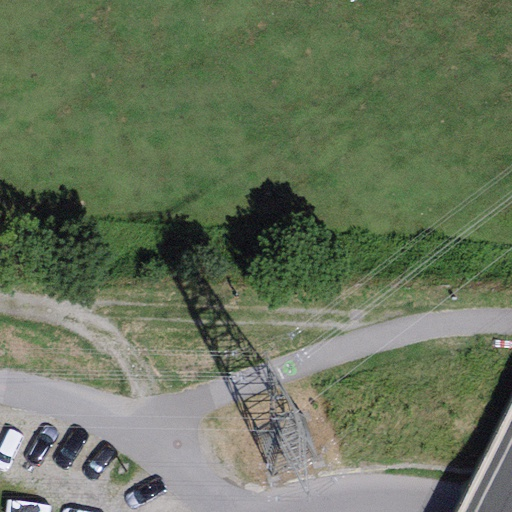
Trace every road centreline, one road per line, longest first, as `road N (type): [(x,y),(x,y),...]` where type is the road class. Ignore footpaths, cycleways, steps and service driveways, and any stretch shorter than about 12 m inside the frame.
road 1 (unclassified): [(183,511),(153,415),(99,416),(0,389)]
road 2 (track): [(153,415),(137,367),(48,301),(0,294)]
